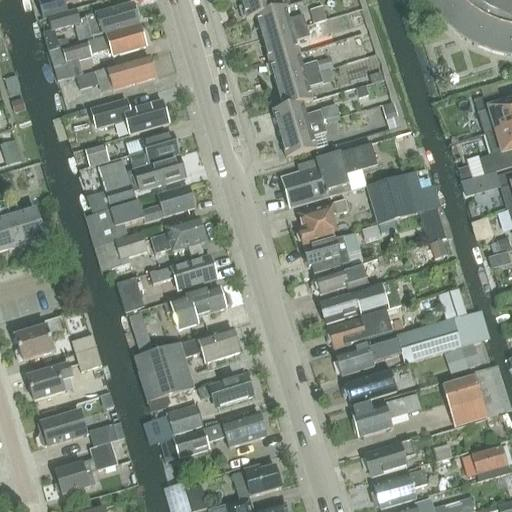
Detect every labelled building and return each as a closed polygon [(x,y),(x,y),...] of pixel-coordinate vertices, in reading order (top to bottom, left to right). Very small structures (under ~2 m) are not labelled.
[(63,0),(40,0),(37,1),(43,22),(48,20),(67,15),(63,0)] [(240,0),(246,21),(255,18),(276,12),(275,11),(272,0),(240,0)] [(511,0),(422,0),(427,6),(434,16),(442,24),(453,33),(465,41),(476,47),(491,53),(506,57),(511,57),(511,0)] [(67,15),(48,20),(51,34),(74,28),(75,32),(87,29),(90,40),(139,26),(133,7),(79,22),(76,12),(67,15)] [(255,18),(261,41),(305,29),(302,18),(288,22),(284,8),(275,11),(276,12),(255,18)] [(261,41),(268,64),(299,55),(295,42),(308,38),(305,29),(261,41)] [(87,44),(49,55),(57,84),(82,77),(78,63),(91,60),(90,58),(110,52),(112,60),(145,50),(139,30),(87,45),(87,44)] [(268,64),(275,87),(318,74),(315,64),(302,68),(299,55),(268,64)] [(148,59),(106,71),(112,93),(154,81),(148,59)] [(95,74),(76,80),(80,93),(99,87),(95,74)] [(275,87),(281,110),(303,104),(303,105),(312,102),(308,90),(322,86),(318,74),(275,87)] [(477,115),(483,136),(511,127),(511,102),(500,106),(497,94),(473,102),(477,115)] [(90,114),(96,134),(125,124),(130,139),(168,128),(161,105),(128,115),(125,103),(90,114)] [(273,112),(280,137),(323,124),(320,113),(306,117),(303,105),(303,104),(281,110),(273,112)] [(326,135),(323,124),(280,137),(287,161),(327,149),(323,136),(326,135)] [(511,127),(483,136),(490,157),(479,160),(485,178),(492,176),(511,169),(511,127)] [(129,159),(133,171),(178,157),(171,136),(141,146),(144,154),(129,159)] [(297,175),(281,179),(290,211),(351,193),(346,176),(377,167),(370,146),(295,167),(296,168),(297,175)] [(85,152),(88,163),(106,158),(103,147),(85,152)] [(134,174),(139,195),(184,182),(178,162),(134,174)] [(98,172),(109,211),(133,204),(122,165),(98,172)] [(511,172),(496,178),(506,212),(511,210),(511,172)] [(414,174),(366,188),(377,227),(420,215),(436,210),(439,209),(433,188),(419,192),(414,174)] [(485,178),(473,181),(461,185),(466,198),(499,188),(496,178),(495,175),(492,176),(485,178)] [(159,210),(141,216),(139,206),(109,215),(114,232),(124,229),(143,224),(144,227),(194,212),(188,191),(156,200),(159,210)] [(300,234),(297,238),(298,244),(303,245),(304,247),(334,238),(328,219),(337,216),(337,218),(348,214),(345,202),(297,216),(301,230),(299,231),(300,234)] [(15,203),(7,206),(20,250),(45,242),(37,216),(20,220),(15,203)] [(0,215),(3,226),(0,226),(0,255),(20,250),(7,206),(0,207),(0,215)] [(436,211),(420,215),(428,245),(449,239),(445,225),(441,226),(436,211)] [(114,232),(109,215),(109,213),(95,217),(104,248),(127,241),(124,229),(114,232)] [(155,259),(171,254),(172,256),(187,251),(190,261),(203,258),(200,248),(204,246),(197,222),(164,231),(167,239),(150,244),(155,259)] [(312,268),(314,276),(350,265),(351,270),(364,266),(355,236),(342,240),(304,251),(305,254),(302,257),(304,264),(308,266),(309,269),(312,268)] [(119,264),(127,262),(146,256),(141,239),(128,243),(114,247),(119,264)] [(127,241),(104,248),(111,272),(129,267),(127,262),(119,264),(114,247),(128,243),(127,241)] [(428,247),(433,261),(447,256),(442,242),(428,247)] [(209,258),(147,276),(151,289),(173,283),(176,293),(215,281),(209,258)] [(315,280),(316,283),(314,287),(315,292),(319,294),(320,297),(347,289),(348,291),(370,284),(365,266),(364,266),(351,270),(315,280)] [(131,282),(116,287),(125,316),(140,312),(138,305),(131,282)] [(364,320),(385,313),(402,308),(394,282),(319,304),(325,326),(363,315),(364,320)] [(166,318),(171,317),(176,334),(199,328),(197,321),(226,312),(225,310),(228,309),(229,307),(227,298),(224,297),(222,298),(220,291),(163,308),(166,318)] [(458,291),(439,297),(447,323),(454,321),(466,317),(458,291)] [(385,313),(364,320),(327,331),(334,352),(392,334),(385,313)] [(141,317),(129,321),(133,337),(146,333),(141,317)] [(50,341),(65,337),(60,320),(45,324),(46,328),(16,338),(23,363),(54,354),(50,341)] [(445,324),(395,338),(400,357),(403,367),(463,348),(454,321),(447,323),(445,324)] [(232,333),(181,349),(185,363),(203,357),(206,367),(239,356),(238,353),(242,349),(240,343),(235,342),(232,333)] [(71,344),(75,357),(96,351),(92,337),(71,344)] [(395,338),(334,357),(341,378),(374,369),(373,365),(400,357),(395,338)] [(455,351),(462,372),(479,367),(473,346),(455,351)] [(185,363),(181,349),(180,347),(134,362),(147,406),(194,392),(185,363)] [(96,351),(75,357),(80,375),(102,368),(96,351)] [(28,379),(35,403),(65,394),(61,383),(72,379),(68,367),(28,379)] [(343,385),(350,407),(396,393),(390,372),(343,385)] [(208,391),(198,394),(202,404),(214,400),(217,411),(225,409),(253,400),(246,379),(208,391)] [(475,379),(443,389),(455,430),(488,420),(475,379)] [(370,405),(351,411),(359,438),(392,428),(390,422),(407,416),(403,401),(372,411),(370,405)] [(166,420),(171,437),(201,428),(195,408),(166,417),(166,420)] [(40,436),(39,439),(41,448),(45,450),(47,449),(48,450),(73,443),(73,442),(84,439),(80,426),(83,426),(79,414),(40,426),(43,435),(40,436)] [(258,417),(204,434),(208,447),(226,441),(229,451),(265,440),(258,417)] [(93,450),(109,445),(117,443),(112,426),(89,433),(93,450)] [(204,434),(173,443),(179,462),(210,453),(208,447),(204,434)] [(407,469),(404,459),(414,456),(410,444),(364,457),(371,479),(407,469)] [(109,445),(93,450),(88,452),(92,463),(56,474),(63,497),(89,490),(85,477),(115,468),(109,445)] [(471,459),(477,477),(506,468),(501,450),(471,459)] [(246,478),(234,482),(240,503),(282,491),(275,470),(260,474),(259,470),(245,475),(246,478)] [(375,492),(371,496),(373,505),(379,505),(381,511),(415,501),(412,491),(426,487),(422,473),(373,487),(375,492)] [(186,494),(190,511),(205,511),(208,511),(201,490),(186,494)] [(473,511),(470,501),(433,511),(473,511)] [(286,511),(286,508),(285,506),(283,506),(284,507),(264,511),(252,511),(249,502),(214,511),(286,511)] [(511,511),(511,503),(482,511),(511,511)]
